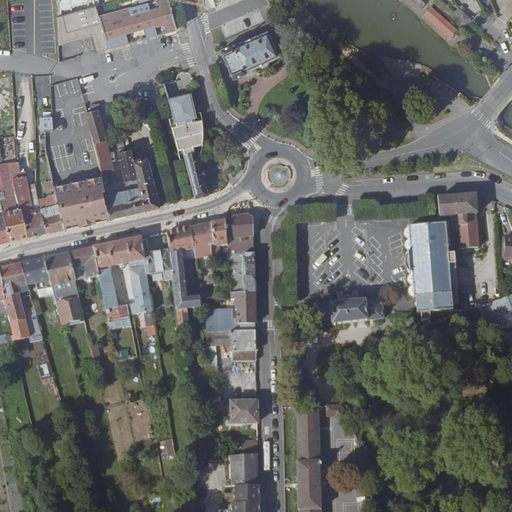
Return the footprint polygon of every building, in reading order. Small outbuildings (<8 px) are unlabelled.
[(91,31),(92,37),(97,52),(176,30),(168,0),(158,0),(99,16),(96,6),(61,16),(57,17),(57,35),(79,29),(80,33),(91,31)] [(60,0),(61,16),(96,6),(94,0),(60,0)] [(421,0),(410,0),(422,9),(426,4),(421,0)] [(431,7),(424,15),(449,38),(457,30),(431,7)] [(463,11),(459,16),(467,23),(471,18),(463,11)] [(221,25),(225,36),(236,33),(232,21),(221,25)] [(58,46),(92,37),(91,31),(80,33),(79,29),(57,35),(58,46)] [(268,32),(235,47),(234,45),(220,51),(233,80),(246,75),(245,73),(255,68),(256,70),(260,72),(268,69),(269,64),(269,62),(279,58),(268,32)] [(81,95),(77,78),(51,86),(51,103),(81,95)] [(196,122),(195,118),(197,118),(191,94),(168,99),(175,123),(176,125),(171,127),(178,151),(183,150),(184,154),(183,155),(195,198),(208,195),(204,176),(205,175),(204,170),(202,170),(198,151),(196,151),(194,147),(204,145),(204,140),(204,135),(204,131),(204,128),(204,122),(203,120),(196,122)] [(136,111),(145,115),(150,106),(140,101),(136,111)] [(99,110),(85,113),(94,144),(107,141),(107,138),(108,138),(101,112),(99,113),(99,110)] [(45,130),(53,130),(53,117),(40,118),(41,130),(45,130)] [(94,144),(102,174),(115,171),(107,141),(94,144)] [(124,181),(105,185),(107,192),(104,192),(110,219),(160,207),(147,157),(134,161),(131,149),(118,152),(124,181)] [(14,172),(20,172),(19,162),(9,163),(11,173),(12,173),(14,172)] [(20,208),(16,194),(10,195),(10,198),(6,199),(4,191),(0,166),(0,201),(2,212),(10,241),(28,237),(22,208),(20,208)] [(283,184),(287,173),(273,167),(268,179),(283,184)] [(46,233),(38,199),(36,188),(35,183),(25,185),(23,172),(20,172),(14,172),(12,173),(13,178),(12,178),(14,186),(16,194),(20,208),(22,208),(28,237),(46,233)] [(53,186),(55,197),(64,229),(85,225),(110,219),(104,192),(107,192),(105,185),(103,176),(102,176),(53,186)] [(53,186),(52,181),(44,183),(47,197),(38,199),(46,233),(64,229),(55,197),(53,186)] [(476,196),(437,197),(439,217),(451,216),(457,216),(459,233),(460,249),(479,248),(476,214),(477,214),(476,196)] [(2,212),(0,201),(0,243),(10,241),(2,212)] [(227,255),(249,254),(248,250),(254,250),(253,218),(249,215),(225,218),(225,221),(227,245),(227,255)] [(448,254),(446,224),(422,226),(421,217),(409,218),(410,227),(408,227),(408,228),(409,239),(409,240),(410,251),(410,252),(407,252),(409,273),(411,273),(411,274),(412,285),(412,286),(413,297),(413,298),(415,298),(415,299),(412,300),(413,310),(416,310),(416,314),(420,314),(429,313),(453,311),(453,305),(449,264),(455,264),(454,254),(448,254)] [(212,253),(212,260),(221,259),(219,247),(227,245),(225,221),(211,223),(214,247),(211,247),(212,253)] [(211,223),(191,227),(195,250),(195,256),(201,255),(201,253),(208,252),(208,254),(212,253),(211,247),(214,247),(211,223)] [(172,274),(175,301),(188,300),(188,297),(184,260),(188,259),(187,252),(195,250),(191,227),(166,232),(173,274),(172,274)] [(142,238),(146,275),(163,272),(164,282),(173,281),(172,274),(173,274),(169,248),(165,248),(166,251),(160,252),(159,249),(151,250),(149,236),(142,238)] [(511,236),(505,237),(503,260),(511,260),(511,236)] [(109,329),(131,325),(127,306),(121,307),(119,300),(117,300),(110,270),(112,269),(112,267),(122,265),(122,268),(125,267),(125,264),(137,262),(138,268),(130,270),(135,302),(130,306),(132,315),(153,311),(146,275),(142,238),(93,248),(99,276),(109,329)] [(93,248),(69,253),(73,269),(85,267),(87,279),(99,276),(93,248)] [(187,252),(188,259),(196,259),(195,256),(195,250),(187,252)] [(54,295),(63,327),(67,326),(67,324),(80,321),(81,323),(85,322),(73,269),(69,253),(44,259),(54,295)] [(249,254),(227,255),(230,294),(255,293),(254,254),(249,254)] [(44,259),(21,263),(27,286),(36,284),(40,298),(54,295),(44,259)] [(21,263),(0,268),(0,274),(5,301),(8,316),(13,336),(12,336),(13,342),(14,341),(30,338),(26,320),(19,294),(29,292),(21,263)] [(455,264),(449,264),(453,305),(459,305),(457,287),(455,264)] [(0,274),(0,310),(2,318),(8,316),(5,301),(0,274)] [(232,331),(256,331),(255,293),(230,294),(230,300),(236,300),(236,311),(237,311),(237,318),(233,318),(233,309),(206,310),(206,333),(232,331)] [(511,295),(507,297),(478,307),(483,315),(487,320),(492,323),(496,325),(501,327),(506,327),(511,327),(511,295)] [(188,300),(175,301),(178,331),(189,330),(188,310),(193,309),(195,329),(202,328),(200,300),(200,296),(191,296),(192,300),(188,300)] [(34,298),(31,298),(35,310),(37,316),(43,314),(39,301),(35,301),(34,298)] [(353,301),(352,300),(343,300),(343,302),(314,304),(316,327),(384,319),(382,299),(353,301)] [(35,310),(29,313),(32,323),(31,323),(35,342),(42,340),(41,335),(42,334),(38,321),(35,310)] [(139,314),(140,319),(145,318),(148,337),(156,336),(153,311),(139,314)] [(430,320),(429,313),(420,314),(421,321),(430,320)] [(206,333),(202,333),(204,347),(216,346),(232,346),(233,362),(256,361),(256,331),(232,331),(206,333)] [(97,341),(89,343),(99,382),(106,380),(102,363),(100,354),(97,341)] [(216,346),(204,347),(207,377),(219,376),(216,346)] [(119,351),(120,359),(129,358),(127,350),(119,351)] [(113,361),(111,351),(100,354),(102,363),(113,361)] [(257,400),(231,401),(231,424),(258,424),(257,400)] [(297,462),(298,510),(299,510),(298,511),(320,511),(319,406),(296,406),(298,462),(297,462)] [(351,417),(339,406),(326,406),(326,418),(335,417),(340,423),(345,437),(356,434),(351,417)] [(160,440),(159,453),(174,453),(174,440),(160,440)] [(258,441),(241,442),(242,456),(258,455),(258,441)] [(242,456),(225,457),(225,482),(232,482),(232,487),(235,487),(235,503),(231,504),(231,511),(259,511),(258,455),(242,456)] [(366,497),(363,470),(354,471),(357,498),(366,497)]
